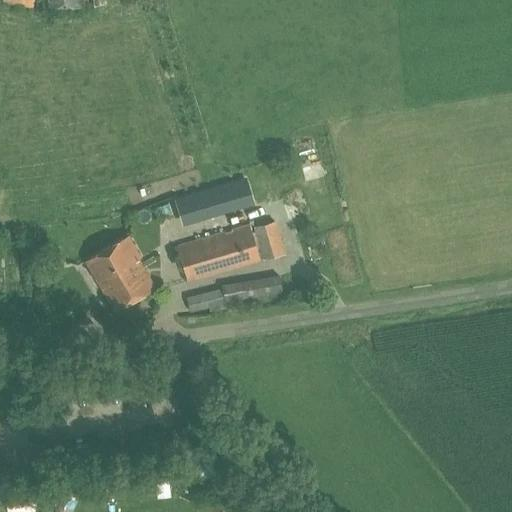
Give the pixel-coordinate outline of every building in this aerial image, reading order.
[(0,0),(0,3),(47,10),(47,0),(44,0),(0,0)] [(56,9),(106,3),(105,0),(46,0),(47,0),(47,6),(56,9)] [(219,186),(227,212),(241,208),(233,182),(219,186)] [(196,193),(185,197),(193,223),(204,220),(196,193)] [(262,259),(283,254),(275,221),(254,227),(262,259)] [(188,285),(261,263),(250,223),(176,245),(188,285)] [(155,288),(142,267),(138,259),(141,258),(129,237),(85,262),(114,311),(155,288)] [(43,263),(41,248),(31,249),(33,264),(43,263)] [(210,312),(262,302),(283,298),(278,274),(221,285),(222,288),(186,296),(189,311),(209,307),(210,312)] [(55,505),(55,511),(62,511),(63,500),(66,498),(77,493),(74,485),(55,493),(55,505)]
